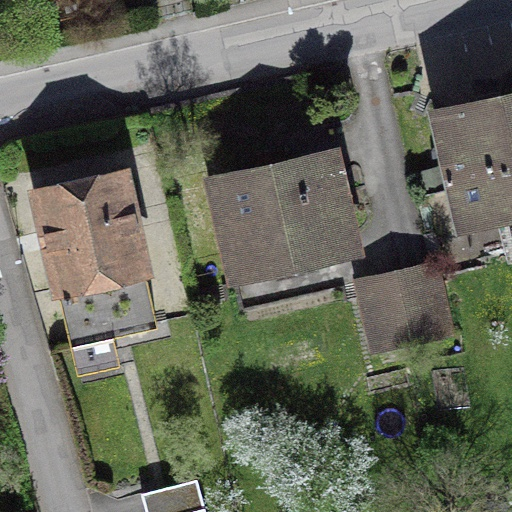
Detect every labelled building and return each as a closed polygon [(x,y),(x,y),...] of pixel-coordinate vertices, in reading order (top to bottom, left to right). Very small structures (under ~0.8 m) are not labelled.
[(511,95),(436,113),(462,221),(500,212),(506,240),(511,239),(511,95)] [(352,245),(332,156),(284,167),(279,149),(257,154),(261,172),(214,182),(234,272),(352,245)] [(36,188),(70,343),(156,324),(122,170),(36,188)] [(430,269),(396,276),(412,343),(445,335),(430,269)] [(412,343),(396,276),(363,284),(379,350),(412,343)] [(146,511),(205,511),(196,478),(141,493),(146,511)]
